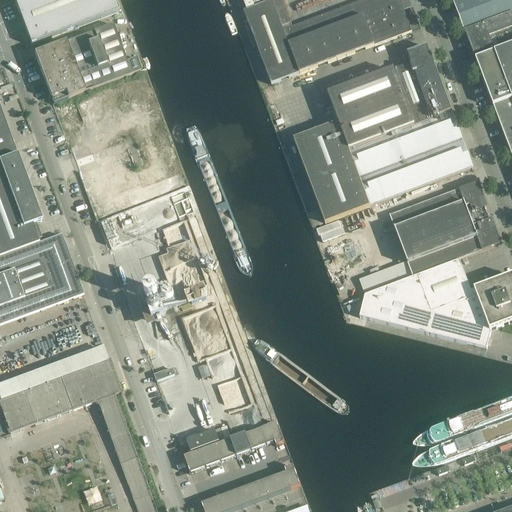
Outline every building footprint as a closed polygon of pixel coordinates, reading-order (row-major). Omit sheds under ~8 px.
[(13,0),(31,46),(118,13),(113,0),(13,0)] [(242,0),(247,11),(255,8),(254,5),(268,0),(242,0)] [(277,0),(244,13),(268,75),(272,85),(297,76),(297,75),(286,47),(281,32),(292,28),(281,0),(277,0)] [(400,0),(366,0),(292,28),(281,32),(286,47),(364,18),(374,46),(412,32),(404,11),(411,9),(408,1),(401,3),(400,0)] [(511,0),(465,0),(454,4),(465,33),(466,32),(466,33),(484,26),(511,15),(511,14),(511,0)] [(511,15),(484,26),(489,37),(511,28),(511,15)] [(286,47),(297,75),(374,46),(364,18),(286,47)] [(113,26),(66,44),(85,93),(141,72),(136,59),(127,63),(113,26)] [(484,26),(466,33),(470,44),(476,61),(494,55),(495,54),(489,37),(484,26)] [(66,43),(34,55),(51,100),(51,99),(51,100),(66,95),(68,100),(85,93),(66,44),(66,43)] [(511,47),(495,54),(494,55),(511,99),(511,47)] [(427,48),(408,55),(411,65),(410,65),(413,74),(414,74),(432,121),(452,113),(428,48),(427,48)] [(511,101),(511,99),(494,55),(476,61),(481,75),(493,108),(511,101)] [(328,96),(321,99),(325,110),(333,107),(339,124),(349,152),(432,121),(414,74),(413,74),(410,65),(394,71),(328,96)] [(66,95),(51,100),(54,105),(68,100),(66,95)] [(511,101),(493,108),(500,127),(502,132),(511,155),(511,101)] [(0,162),(17,157),(0,110),(0,162)] [(432,121),(349,152),(371,208),(471,170),(472,170),(473,171),(474,171),(473,170),(452,113),(432,121)] [(371,208),(349,152),(339,124),(294,141),(326,225),(371,208)] [(17,157),(0,162),(0,167),(23,229),(32,226),(41,222),(17,157)] [(0,167),(0,258),(39,244),(32,226),(23,229),(0,167)] [(326,225),(314,230),(319,243),(476,184),(471,170),(371,208),(326,225)] [(177,204),(183,200),(180,194),(173,199),(177,204)] [(482,201),(336,256),(342,271),(488,216),(482,201)] [(494,233),(337,292),(342,305),(366,296),(413,278),(417,276),(450,264),(482,252),(499,246),(494,233)] [(39,244),(0,258),(0,326),(83,296),(61,236),(39,244)] [(478,297),(476,290),(471,292),(459,261),(450,265),(450,264),(417,276),(431,315),(478,297)] [(417,276),(413,278),(366,296),(360,319),(477,347),(487,350),(491,331),(478,297),(431,315),(417,276)] [(511,276),(476,290),(478,297),(491,331),(511,323),(511,276)] [(185,294),(190,308),(209,300),(205,287),(185,294)] [(157,305),(148,309),(152,321),(162,318),(157,305)] [(156,511),(114,397),(121,394),(110,364),(109,362),(108,362),(0,402),(0,406),(10,435),(97,403),(137,511),(156,511)] [(174,376),(172,370),(154,376),(156,383),(174,376)] [(232,404),(231,400),(240,397),(234,381),(219,386),(226,406),(232,404)] [(511,393),(369,444),(384,487),(511,439),(511,393)] [(277,424),(184,458),(190,475),(275,444),(276,447),(284,445),(277,424)] [(221,430),(187,442),(191,454),(225,441),(221,430)] [(286,474),(202,506),(204,511),(235,511),(300,488),(293,467),(285,470),(286,474)] [(379,500),(373,503),(376,510),(382,508),(379,500)] [(374,511),(371,502),(361,506),(363,511),(374,511)]
